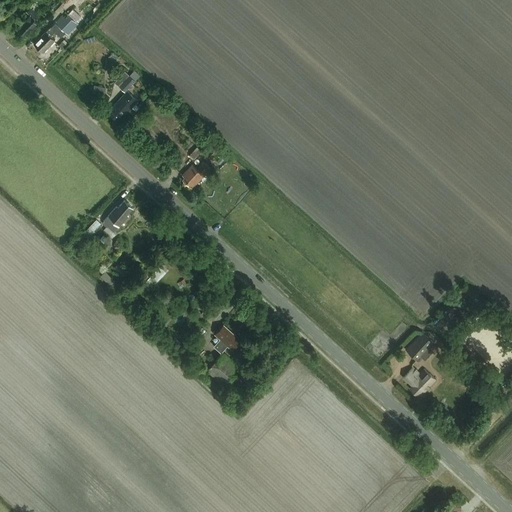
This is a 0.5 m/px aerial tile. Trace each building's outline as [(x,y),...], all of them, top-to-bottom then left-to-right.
[(37,22),(35,20),(41,14),(32,6),(26,12),(30,15),(25,20),(26,21),(18,30),(24,36),(37,22)] [(50,27),(46,31),(34,43),(43,52),(55,39),(51,35),(55,31),(58,34),(62,29),(67,34),(78,24),(65,12),(51,27),(50,27)] [(139,76),(133,70),(128,75),(124,71),(113,83),(124,93),(139,76)] [(120,122),(139,101),(127,91),(110,110),(111,111),(109,113),(116,119),(120,122)] [(184,150),(193,159),(201,151),(196,146),(196,147),(191,143),(184,150)] [(210,168),(203,161),(197,168),(192,164),(182,175),(184,177),(182,179),(192,188),(210,168)] [(119,225),(128,215),(127,214),(132,208),(124,200),(119,206),(116,206),(103,221),(109,225),(103,233),(111,240),(120,229),(118,227),(119,225)] [(164,262),(143,282),(149,288),(170,268),(164,262)] [(223,325),(215,334),(222,341),(221,342),(224,345),(226,344),(232,349),(240,340),(223,325)] [(417,360),(433,342),(422,332),(406,350),(417,360)] [(242,370),(223,352),(207,370),(226,388),(242,370)] [(424,369),(420,374),(413,367),(403,377),(412,386),(409,389),(418,396),(419,394),(421,396),(436,380),(424,369)]
